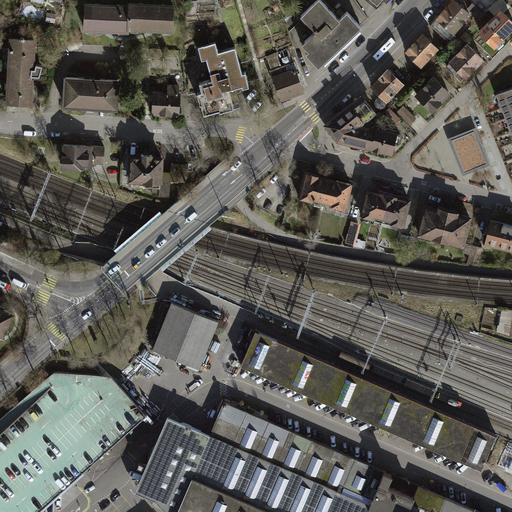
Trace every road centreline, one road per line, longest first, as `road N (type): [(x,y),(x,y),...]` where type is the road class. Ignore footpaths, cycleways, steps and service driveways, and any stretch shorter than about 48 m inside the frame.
road 1 (residential): [(0,120),(225,131),(263,153)]
road 2 (primary): [(89,305),(263,153)]
road 3 (primary): [(285,134),(421,0)]
road 4 (residential): [(389,171),(511,202)]
